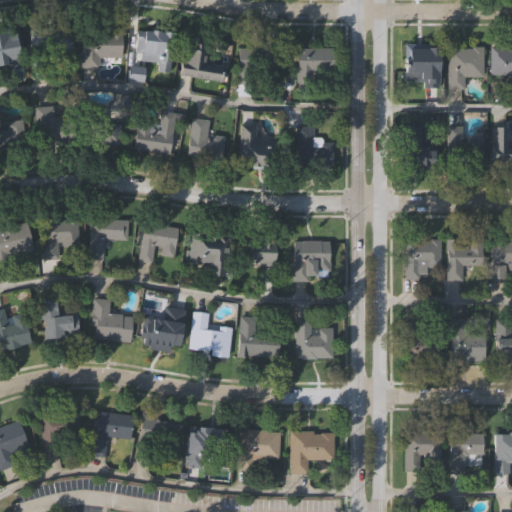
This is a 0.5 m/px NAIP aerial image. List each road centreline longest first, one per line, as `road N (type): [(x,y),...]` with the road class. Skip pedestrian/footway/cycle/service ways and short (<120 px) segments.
road 1 (residential): [(511,396),(250,397),(70,373),(0,386)]
road 2 (tertiary): [(378,511),(381,12)]
road 3 (tertiary): [(355,12),(356,511)]
road 4 (residential): [(0,188),(90,184),(250,204),(359,204)]
road 5 (residential): [(511,12),(286,12),(213,0)]
road 6 (residential): [(511,204),(359,204)]
